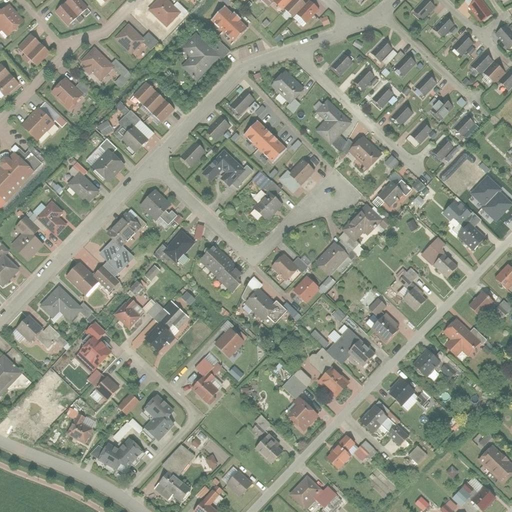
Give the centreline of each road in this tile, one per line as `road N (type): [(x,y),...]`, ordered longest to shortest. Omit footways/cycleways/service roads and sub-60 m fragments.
road 1 (residential): [(240,511),(511,230)]
road 2 (residential): [(143,161),(247,258),(300,203),(326,191)]
road 3 (residential): [(0,308),(143,161)]
road 4 (residential): [(115,494),(193,407),(128,357)]
road 5 (residential): [(143,161),(232,67),(285,45)]
road 6 (residential): [(285,45),(418,175)]
road 7 (residential): [(0,441),(115,494)]
road 8 (residential): [(375,11),(464,96)]
